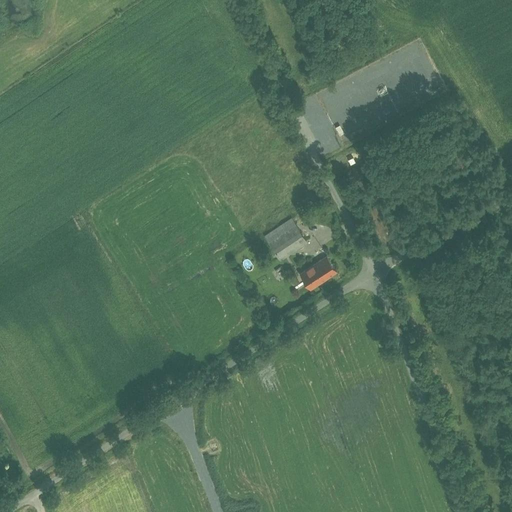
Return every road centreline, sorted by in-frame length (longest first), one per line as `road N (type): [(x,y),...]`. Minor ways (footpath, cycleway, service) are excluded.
road 1 (unclassified): [(372,261),(0,507)]
road 2 (unclassified): [(372,261),(232,0)]
road 3 (unclassified): [(464,511),(372,261)]
road 4 (unclassified): [(511,190),(372,261)]
